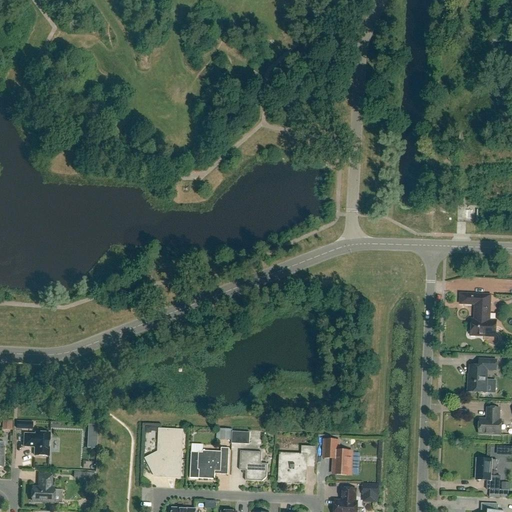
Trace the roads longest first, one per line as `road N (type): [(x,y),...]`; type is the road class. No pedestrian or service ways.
road 1 (unclassified): [(347,246),(62,355),(0,352)]
road 2 (residential): [(420,511),(431,247)]
road 3 (unclassified): [(347,246),(358,56),(380,0)]
road 4 (residential): [(155,511),(156,493),(165,492),(319,501)]
